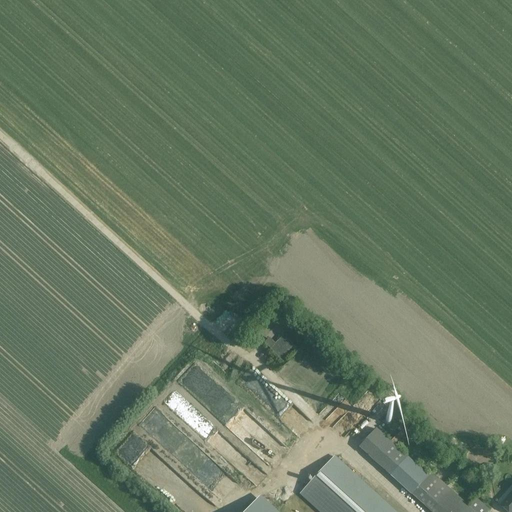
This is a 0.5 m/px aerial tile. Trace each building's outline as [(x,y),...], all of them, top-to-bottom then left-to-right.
[(264,343),(270,349),(280,360),(294,347),(283,336),(278,341),(275,338),(272,341),(269,338),(264,343)] [(232,417),(227,424),(237,430),(241,422),(232,417)] [(399,472),(410,460),(376,429),(359,447),(393,478),(399,472)] [(394,511),(334,457),(300,494),(319,511),(394,511)] [(411,495),(417,488),(428,477),(410,460),(399,472),(393,478),(411,495)] [(430,511),(435,506),(449,490),(432,473),(428,477),(417,488),(411,495),(430,511)] [(473,511),(449,490),(435,506),(441,511),(473,511)] [(511,511),(511,492),(510,494),(511,494),(507,499),(500,506),(507,511),(511,511)] [(273,511),(258,498),(244,511),(273,511)]
